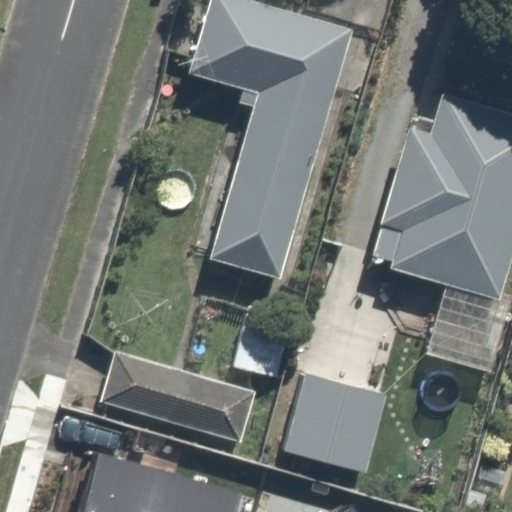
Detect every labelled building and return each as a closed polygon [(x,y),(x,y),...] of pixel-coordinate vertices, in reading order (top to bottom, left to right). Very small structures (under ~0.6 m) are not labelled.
[(363,35),(255,0),(207,0),(186,69),(262,94),(208,261),(282,285),(363,35)] [(511,190),(511,105),(426,80),(412,128),(380,119),(341,253),(430,279),(409,349),(461,365),(511,190)] [(293,300),(245,292),(231,366),(279,374),(293,300)] [(511,292),(503,330),(511,331),(511,292)] [(254,393),(113,350),(96,404),(237,447),(254,393)] [(390,396),(300,373),(280,448),(371,471),(390,396)] [(238,511),(244,492),(100,454),(84,511),(238,511)]
